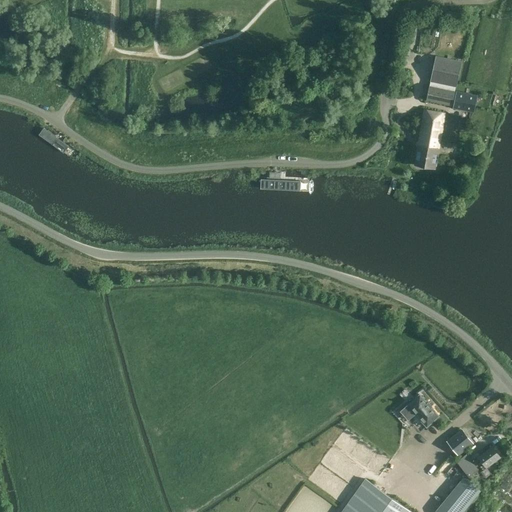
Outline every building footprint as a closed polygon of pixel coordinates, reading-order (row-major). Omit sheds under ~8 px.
[(456,86),(461,62),(436,56),(431,81),(456,86)] [(452,105),(455,91),(430,86),(427,100),(452,105)] [(477,96),(457,92),(454,108),(474,112),(477,96)] [(437,159),(445,113),(425,109),(415,164),(435,168),(435,167),(436,166),(437,161),(437,159)] [(261,180),(261,190),(309,192),(308,181),(261,180)] [(415,415),(427,429),(439,418),(431,409),(432,409),(429,405),(428,405),(420,396),(401,413),(408,421),(415,415)] [(448,442),(460,456),(474,444),(462,430),(448,442)] [(487,468),(501,457),(493,446),(479,457),(475,461),(478,465),(482,462),(487,468)] [(457,461),(468,476),(476,471),(471,463),(472,462),(466,454),(457,461)] [(465,479),(438,511),(463,511),(480,492),(465,479)] [(411,511),(366,480),(343,511),(411,511)]
